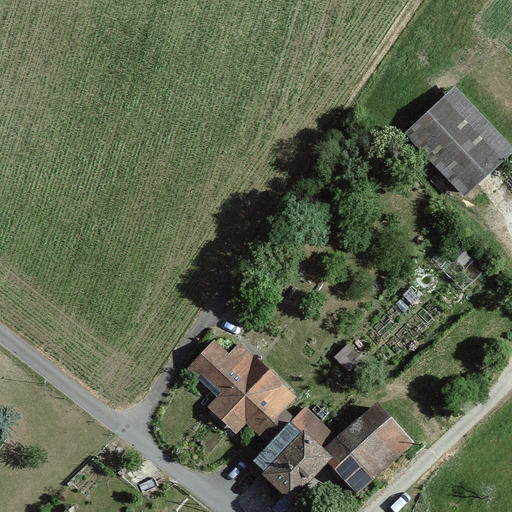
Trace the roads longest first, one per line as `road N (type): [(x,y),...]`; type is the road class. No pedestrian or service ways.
road 1 (track): [(218,300),(417,0)]
road 2 (residential): [(227,511),(0,336)]
road 3 (track): [(359,511),(511,382)]
